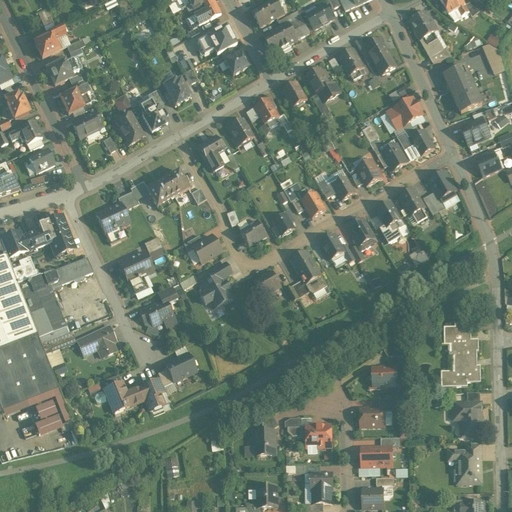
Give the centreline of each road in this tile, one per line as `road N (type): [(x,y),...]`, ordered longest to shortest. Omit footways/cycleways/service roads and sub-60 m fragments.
road 1 (residential): [(453,154),(247,266),(229,248),(178,138)]
road 2 (residential): [(0,9),(83,189)]
road 3 (residential): [(453,154),(489,245),(496,344)]
road 4 (residential): [(65,196),(141,358)]
road 5 (residential): [(496,344),(501,511)]
road 6 (residential): [(391,15),(453,154)]
road 7 (residential): [(391,15),(271,82)]
road 8 (residential): [(348,511),(345,418),(324,394)]
